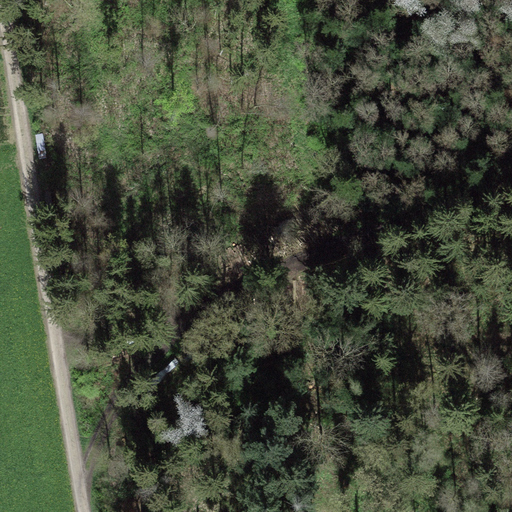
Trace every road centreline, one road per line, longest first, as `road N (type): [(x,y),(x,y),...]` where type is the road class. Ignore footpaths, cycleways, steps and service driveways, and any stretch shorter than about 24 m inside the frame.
road 1 (track): [(91,511),(9,0)]
road 2 (track): [(66,357),(511,176)]
